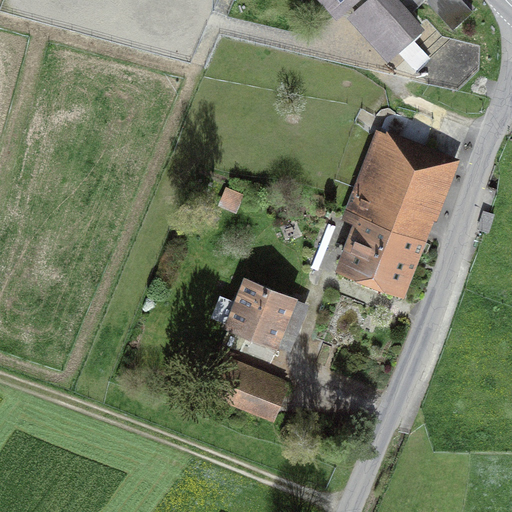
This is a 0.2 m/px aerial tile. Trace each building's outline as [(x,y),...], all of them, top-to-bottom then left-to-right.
[(354,0),(319,0),(335,17),(354,0)] [(424,29),(397,0),(369,0),(349,20),(389,62),(424,29)] [(471,12),(460,0),(429,0),(429,1),(452,28),(471,12)] [(391,282),(432,178),(374,155),(348,220),(362,226),(347,265),(391,282)] [(494,215),(483,211),(477,229),(488,233),(494,215)] [(291,309),(240,289),(222,335),(272,356),(291,309)] [(269,426),(284,386),(232,366),(217,406),(269,426)]
